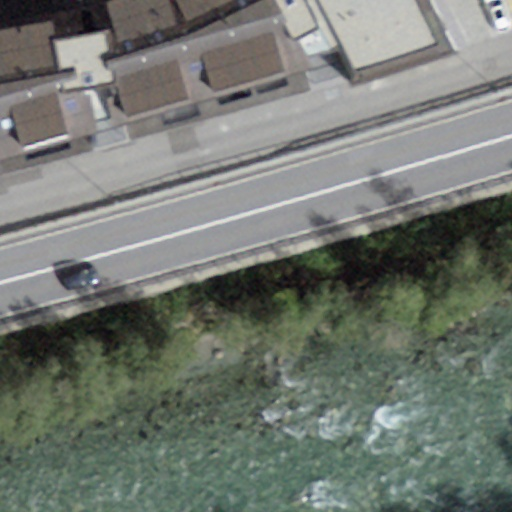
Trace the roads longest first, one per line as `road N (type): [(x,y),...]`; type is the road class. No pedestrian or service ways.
road 1 (residential): [(0,204),(314,123),(511,58)]
road 2 (primary): [(511,132),(0,276)]
